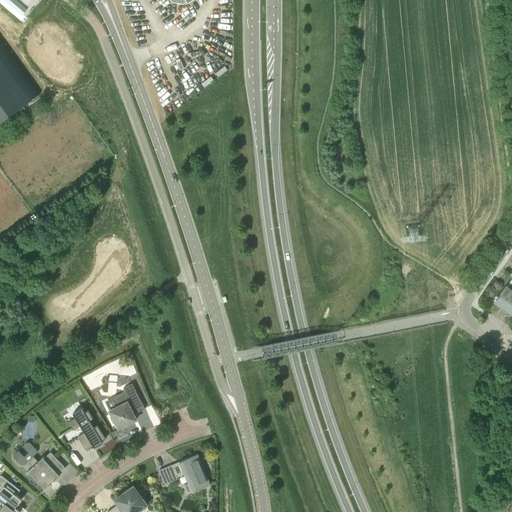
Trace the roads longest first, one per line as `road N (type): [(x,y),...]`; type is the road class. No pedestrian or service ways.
road 1 (primary): [(366,511),(314,371),(291,271),(276,163),(273,0)]
road 2 (primary): [(255,0),(271,246),(310,409),(349,511)]
road 3 (unclassified): [(245,423),(189,223),(111,16)]
road 4 (residential): [(65,511),(115,467),(208,427)]
road 5 (residential): [(511,351),(464,310),(511,240)]
